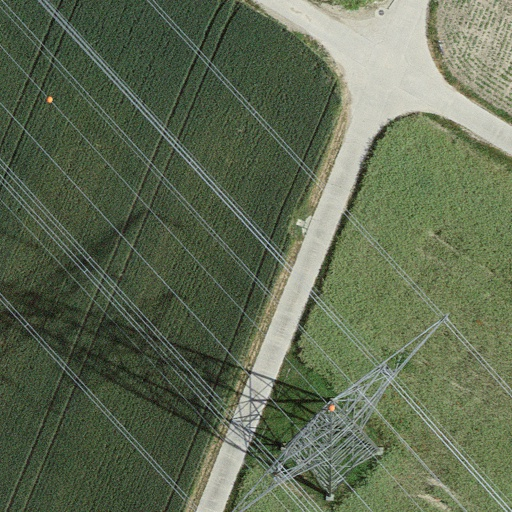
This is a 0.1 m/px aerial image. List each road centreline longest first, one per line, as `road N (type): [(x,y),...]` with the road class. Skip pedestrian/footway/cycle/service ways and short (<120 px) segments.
road 1 (track): [(272,0),(385,68),(209,511)]
road 2 (track): [(511,144),(385,68)]
